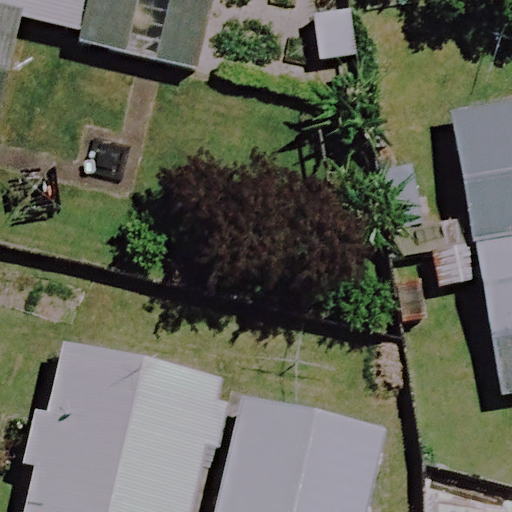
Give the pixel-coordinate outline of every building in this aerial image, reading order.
[(201,80),(216,0),(71,0),(61,53),(201,80)] [(0,94),(16,21),(0,17),(0,94)] [(511,106),(429,122),(454,257),(511,246),(511,106)] [(511,246),(454,257),(481,406),(511,399),(511,246)] [(0,511),(172,511),(198,387),(31,353),(0,506),(0,511)] [(353,511),(370,432),(220,401),(197,511),(353,511)] [(503,511),(501,485),(435,491),(436,511),(503,511)]
